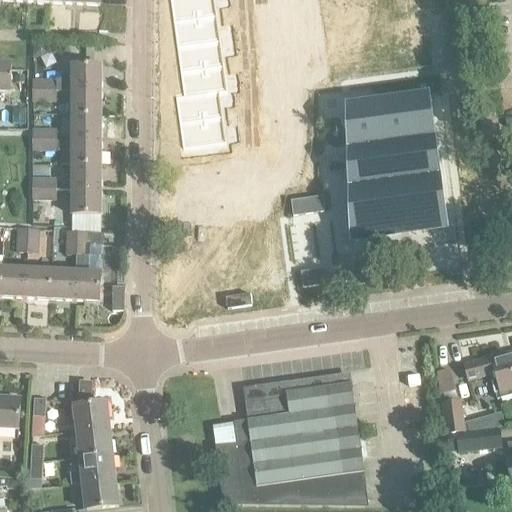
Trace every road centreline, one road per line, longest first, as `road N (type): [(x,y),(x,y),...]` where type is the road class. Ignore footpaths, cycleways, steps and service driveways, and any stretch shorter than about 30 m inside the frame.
road 1 (residential): [(511,308),(311,340),(140,354)]
road 2 (residential): [(140,354),(142,0)]
road 3 (residential): [(159,511),(140,354)]
road 4 (residential): [(140,354),(0,351)]
